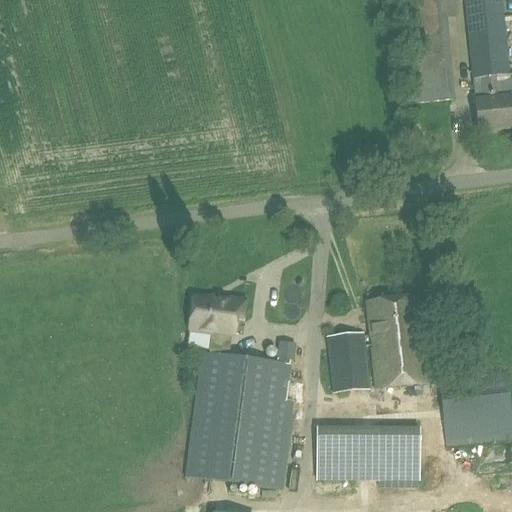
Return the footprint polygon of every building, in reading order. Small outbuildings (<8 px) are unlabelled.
[(457,19),(454,0),(402,0),(412,105),(455,101),(448,20),(457,19)] [(501,0),(465,0),(474,82),(480,81),(510,78),(501,0)] [(511,130),(511,77),(480,81),(483,102),(477,102),(480,135),(511,130)] [(243,318),(245,302),(223,299),(223,301),(194,297),(190,328),(234,334),(237,317),(243,318)] [(371,347),(375,390),(427,384),(418,297),(366,303),(370,336),(363,337),(363,334),(327,338),(334,395),(369,391),(364,348),(371,347)] [(282,491),(294,402),(284,400),(289,361),(293,362),(295,346),(280,344),(277,364),(203,354),(186,478),(282,491)] [(446,441),(511,433),(511,420),(507,377),(440,384),(446,441)] [(318,475),(387,475),(387,486),(420,486),(420,423),(318,423),(318,475)]
